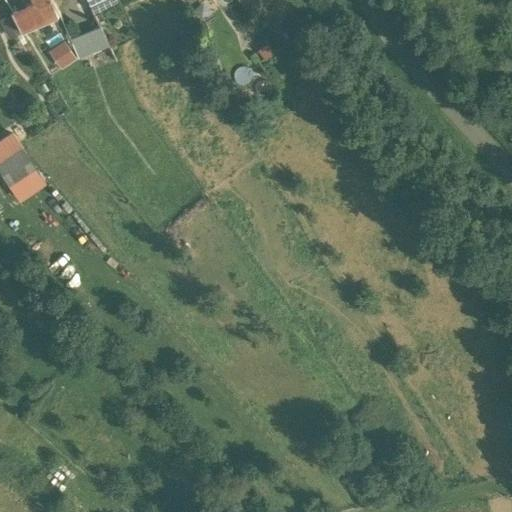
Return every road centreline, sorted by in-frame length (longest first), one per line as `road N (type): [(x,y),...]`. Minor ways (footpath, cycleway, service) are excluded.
road 1 (residential): [(511,184),(425,86),(366,0)]
road 2 (track): [(511,484),(385,511)]
